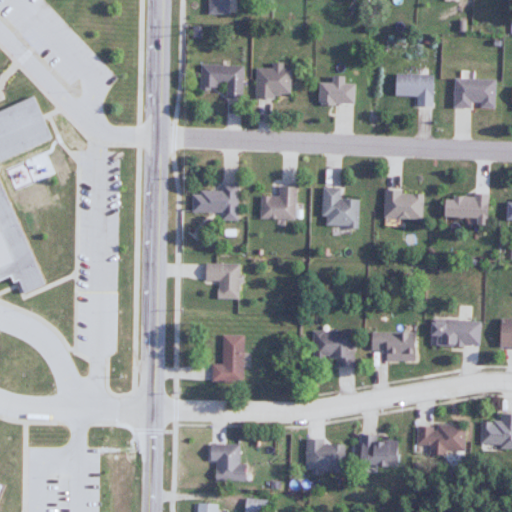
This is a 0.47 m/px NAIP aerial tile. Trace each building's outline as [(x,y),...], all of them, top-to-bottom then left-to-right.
[(223,0),(202,0),(202,13),(223,13),(223,0)] [(198,65),(198,88),(223,88),(223,98),(239,98),(240,65),(198,65)] [(286,68),(253,68),(252,98),(286,98),(286,68)] [(431,75),(391,75),(391,97),(414,97),(414,107),(431,107),(431,75)] [(315,84),(315,105),(351,105),(352,85),(340,85),(340,77),(328,77),(327,84),(315,84)] [(491,79),(450,79),(450,109),(491,109),(491,79)] [(0,279),(10,276),(21,295),(42,286),(0,192),(0,163),(47,143),(28,101),(0,113),(0,279)] [(189,192),(188,211),(217,212),(217,221),(234,221),(235,184),(218,183),(218,192),(189,192)] [(275,196),(257,196),(257,219),(291,219),(291,187),(275,187),(275,196)] [(318,226),(354,227),(355,199),(336,198),(337,188),(320,188),(318,226)] [(418,220),(420,194),(380,191),(379,218),(418,220)] [(470,218),(470,225),(483,225),(484,196),(439,195),(439,218),(470,218)] [(511,197),(502,197),(501,221),(511,221),(511,197)] [(201,281),(214,281),(214,299),(235,299),(235,263),(201,263),(201,281)] [(511,319),(494,319),(494,348),(511,347),(511,319)] [(476,320),(426,320),(425,346),(476,346),(476,320)] [(350,330),(309,331),(310,361),(332,361),(332,367),(350,367),(350,330)] [(381,361),(412,361),(412,333),(365,332),(365,350),(381,350),(381,361)] [(208,364),(208,382),(239,382),(239,335),(219,335),(219,364),(208,364)] [(497,422),(478,422),(477,447),(511,447),(511,414),(497,415),(497,422)] [(462,427),(415,425),(414,447),(426,448),(425,456),(443,456),(443,452),(461,452),(462,427)] [(396,439),(356,436),(354,466),(395,468),(396,439)] [(302,473),(341,473),(342,445),(321,445),(321,440),(303,440),(302,473)] [(206,461),(212,461),(212,481),(241,481),(241,464),(236,464),(236,445),(206,445),(206,461)] [(262,511),(263,500),(242,500),(242,511),(262,511)]
